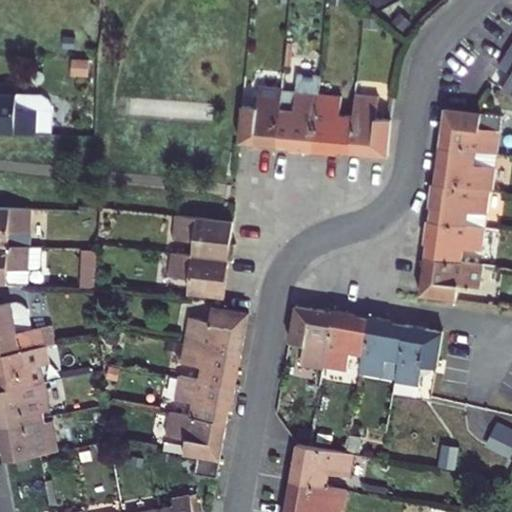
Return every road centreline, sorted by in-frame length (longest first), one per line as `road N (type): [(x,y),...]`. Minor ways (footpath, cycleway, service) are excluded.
road 1 (residential): [(278,283),(306,244),(380,213),(401,191),(429,49),(479,0)]
road 2 (residential): [(278,283),(496,319),(480,391)]
road 3 (residential): [(237,511),(278,283)]
